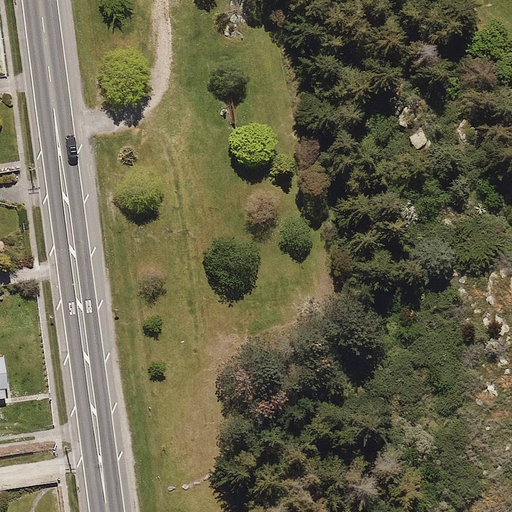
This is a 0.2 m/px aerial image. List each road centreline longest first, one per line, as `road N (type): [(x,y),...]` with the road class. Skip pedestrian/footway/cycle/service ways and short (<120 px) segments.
road 1 (primary): [(42,0),(106,511)]
road 2 (unknown): [(57,124),(144,86),(154,57),(153,0)]
